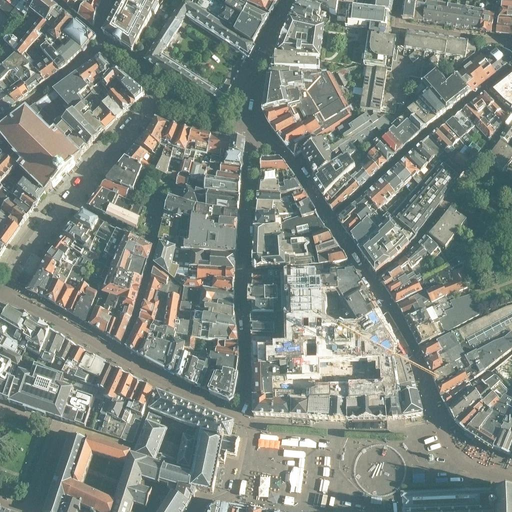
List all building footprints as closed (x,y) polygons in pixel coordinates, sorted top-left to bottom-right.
[(6,44),(17,53),(22,57),(42,36),(39,33),(48,23),(47,22),(58,9),(47,0),(38,0),(32,8),(30,11),(41,19),(19,46),(17,45),(18,44),(18,41),(14,38),(10,38),(9,39),(7,37),(4,41),(6,44)] [(23,0),(23,2),(27,5),(26,6),(28,7),(25,10),(19,5),(15,9),(17,10),(25,17),(32,8),(38,0),(23,0)] [(71,0),(67,7),(72,11),(72,10),(73,9),(79,1),(78,0),(71,0)] [(84,5),(78,16),(91,25),(91,26),(93,25),(97,11),(86,5),(88,2),(87,1),(87,0),(79,0),(79,1),(84,5)] [(87,0),(89,1),(88,2),(86,5),(97,11),(97,10),(99,4),(92,0),(87,0)] [(132,53),(132,52),(134,51),(152,15),(155,16),(160,7),(157,5),(159,0),(121,0),(103,34),(105,35),(116,42),(117,42),(120,44),(120,45),(122,46),(131,52),(132,53)] [(184,0),(183,0),(149,53),(144,60),(218,109),(224,99),(160,57),(166,48),(167,49),(173,40),(176,34),(181,25),(187,15),(220,37),(248,55),(254,45),(234,33),(235,32),(227,27),(223,24),(192,5),(190,3),(189,3),(184,0)] [(191,0),(190,3),(192,5),(223,24),(224,22),(218,19),(226,7),(215,0),(195,0),(194,0),(191,0)] [(238,15),(243,17),(264,27),(269,18),(247,7),(240,3),(238,2),(233,0),(215,0),(226,7),(238,15)] [(260,0),(256,0),(255,0),(239,0),(239,2),(270,16),(275,7),(260,0)] [(300,0),(300,2),(323,8),(323,10),(327,11),(329,14),(336,16),(336,17),(339,5),(330,2),(330,0),(300,0)] [(374,0),(373,11),(391,13),(392,0),(374,0)] [(501,5),(501,9),(511,10),(511,1),(505,0),(503,0),(497,0),(496,5),(501,5)] [(73,9),(72,10),(77,14),(77,15),(78,16),(84,5),(79,1),(73,9)] [(424,21),(424,22),(434,24),(436,7),(437,2),(426,1),(426,3),(426,5),(425,5),(423,20),(424,21)] [(7,2),(1,9),(11,18),(17,10),(10,5),(7,2)] [(300,2),(295,10),(327,19),(329,13),(327,11),(323,10),(323,8),(300,2)] [(436,7),(434,24),(444,26),(447,8),(447,4),(437,2),(436,7)] [(416,5),(404,4),(402,19),(414,21),(416,5)] [(416,5),(414,21),(424,22),(424,21),(423,20),(425,5),(416,4),(416,5)] [(447,8),(444,26),(453,27),(456,10),(457,5),(447,4),(447,8)] [(456,10),(453,27),(462,28),(465,11),(466,7),(457,5),(456,10)] [(494,16),(499,17),(511,19),(511,10),(501,9),(496,8),(496,6),(493,6),(492,13),(495,14),(494,16)] [(236,29),(235,32),(234,33),(254,45),(264,27),(243,17),(239,24),(234,22),(238,15),(226,7),(218,19),(224,22),(223,24),(227,27),(228,25),(232,26),(236,29)] [(465,11),(462,28),(471,30),(474,13),(474,8),(466,7),(465,11)] [(347,30),(347,33),(356,35),(360,36),(358,64),(364,65),(385,69),(391,69),(392,61),(395,62),(397,48),(388,47),(390,37),(391,30),(389,29),(391,13),(367,10),(350,8),(349,18),(348,23),(348,27),(347,30)] [(474,13),(471,30),(480,31),(483,12),(483,10),(474,8),(474,13)] [(47,22),(48,23),(50,24),(53,19),(57,23),(65,14),(58,9),(47,22)] [(25,17),(17,10),(11,18),(18,24),(25,17)] [(327,19),(295,10),(291,18),(323,27),(327,21),(327,19)] [(483,12),(480,31),(491,33),(492,27),(494,14),(483,12)] [(65,14),(57,23),(47,34),(57,42),(58,42),(75,22),(74,21),(74,22),(67,16),(68,16),(67,15),(67,16),(65,14)] [(511,19),(499,17),(497,26),(511,27),(511,19)] [(275,56),(319,58),(321,46),(322,46),(323,40),(322,40),(324,27),(323,27),(291,18),(275,56)] [(75,22),(58,42),(65,47),(70,42),(82,52),(86,47),(87,49),(91,44),(90,43),(94,38),(82,28),(75,22)] [(491,33),(496,34),(511,36),(511,27),(497,26),(497,27),(492,27),(491,33)] [(417,33),(414,50),(424,52),(427,35),(417,33)] [(41,49),(45,55),(49,60),(59,72),(67,66),(55,53),(51,49),(54,46),(42,36),(40,39),(45,43),(43,45),(44,46),(41,49)] [(438,37),(435,54),(445,55),(446,47),(448,38),(438,37)] [(446,47),(445,55),(455,57),(458,40),(448,38),(446,47)] [(372,100),(371,111),(373,111),(380,112),(394,114),(395,110),(396,107),(396,104),(399,105),(402,105),(404,106),(409,77),(420,79),(422,67),(442,71),(442,70),(443,68),(443,67),(445,55),(446,47),(406,40),(404,48),(398,47),(397,48),(395,62),(392,61),(391,69),(391,72),(387,71),(377,70),(376,80),(374,90),(372,100)] [(472,42),(458,40),(455,57),(465,59),(467,50),(475,51),(476,48),(472,42)] [(62,47),(62,48),(74,59),(82,52),(70,42),(65,47),(63,48),(62,47)] [(51,49),(55,53),(67,66),(74,59),(62,48),(59,50),(54,46),(51,49)] [(503,51),(499,54),(508,64),(511,61),(511,55),(505,50),(503,51)] [(496,51),(491,55),(503,69),(508,64),(499,54),(496,51)] [(3,65),(0,67),(0,82),(8,74),(9,73),(13,72),(17,75),(15,78),(20,82),(21,81),(30,93),(40,86),(45,82),(38,75),(35,70),(31,66),(34,62),(26,54),(22,57),(17,53),(3,65)] [(483,56),(482,57),(496,74),(503,69),(491,55),(490,55),(487,57),(483,56)] [(319,58),(275,56),(275,57),(273,63),(273,64),(272,69),(271,69),(271,70),(319,69),(319,65),(319,59),(319,58)] [(481,56),(457,75),(471,93),(496,74),(482,57),(481,56)] [(99,58),(93,63),(105,78),(113,69),(111,67),(112,67),(110,66),(102,59),(99,58)] [(49,60),(35,70),(38,75),(45,82),(45,83),(59,72),(49,60)] [(93,63),(84,69),(95,83),(99,79),(102,82),(105,78),(93,63)] [(367,68),(365,77),(385,81),(387,71),(377,70),(367,68)] [(84,69),(77,75),(88,89),(91,92),(94,89),(92,85),(95,83),(84,69)] [(121,87),(128,81),(113,69),(105,78),(102,82),(101,83),(107,89),(108,88),(116,81),(119,84),(121,87)] [(319,69),(271,70),(269,79),(309,76),(321,74),(320,71),(319,70),(319,69)] [(347,85),(349,69),(335,72),(343,86),(347,85)] [(422,84),(423,85),(430,93),(447,112),(471,93),(457,75),(455,73),(449,77),(452,82),(449,85),(437,71),(422,84)] [(17,84),(14,87),(23,98),(30,93),(21,81),(20,82),(15,78),(17,75),(13,72),(9,73),(8,74),(17,84)] [(267,112),(263,113),(264,115),(265,114),(270,124),(269,124),(270,126),(279,138),(288,151),(291,149),(291,148),(305,139),(307,142),(314,137),(318,143),(322,140),(347,124),(355,119),(331,73),(326,73),(321,74),(309,76),(269,79),(264,111),(266,111),(267,112)] [(77,75),(54,92),(55,93),(59,98),(69,109),(73,113),(74,112),(82,103),(78,98),(84,93),(88,89),(77,75)] [(385,81),(365,77),(364,87),(384,91),(385,81)] [(511,85),(506,78),(490,91),(503,105),(511,111),(511,109),(511,85)] [(0,90),(2,92),(4,94),(8,97),(16,104),(23,98),(14,87),(9,90),(2,81),(0,82),(0,90)] [(143,93),(128,81),(121,87),(136,103),(143,97),(143,93)] [(122,93),(119,95),(119,96),(130,108),(136,103),(121,87),(119,84),(116,86),(122,93)] [(102,92),(108,98),(123,114),(130,108),(119,96),(119,95),(115,91),(114,90),(109,93),(102,85),(98,88),(102,92)] [(384,91),(364,87),(362,100),(382,103),(384,91)] [(92,93),(100,102),(103,105),(102,106),(116,121),(123,114),(108,98),(104,101),(99,95),(102,92),(98,88),(94,89),(91,92),(92,93)] [(88,89),(84,93),(88,97),(92,93),(91,92),(88,89)] [(2,92),(0,93),(0,101),(9,110),(16,104),(8,97),(4,94),(2,92)] [(36,105),(37,106),(42,111),(59,98),(55,93),(54,92),(36,105)] [(430,93),(419,101),(420,102),(437,120),(447,112),(430,93)] [(478,100),(486,108),(488,110),(494,105),(485,95),(478,100)] [(362,100),(360,109),(371,111),(373,111),(380,112),(382,103),(362,100)] [(478,100),(470,106),(478,115),(479,114),(486,108),(478,100)] [(0,113),(2,115),(9,110),(0,101),(0,113)] [(91,114),(106,131),(115,121),(116,121),(102,106),(103,105),(100,102),(89,112),(91,114)] [(414,107),(408,112),(414,118),(416,117),(419,121),(427,128),(437,120),(420,102),(414,107)] [(27,111),(0,131),(0,137),(15,155),(13,157),(22,165),(19,167),(19,166),(18,168),(39,188),(45,195),(46,194),(52,187),(53,188),(59,181),(62,178),(62,177),(65,174),(66,174),(67,172),(68,173),(75,166),(75,165),(76,165),(75,164),(77,161),(79,159),(81,157),(81,156),(67,142),(64,139),(55,130),(54,131),(52,134),(45,127),(48,125),(50,121),(51,120),(50,118),(42,111),(37,106),(35,104),(27,111)] [(494,105),(488,110),(495,116),(501,111),(494,105)] [(470,106),(462,112),(476,128),(485,120),(479,114),(478,115),(470,106)] [(50,128),(54,131),(55,130),(62,123),(73,113),(69,109),(50,128)] [(501,111),(495,116),(494,117),(495,118),(497,120),(502,124),(508,117),(501,111)] [(88,149),(99,138),(74,112),(73,113),(62,123),(88,149)] [(403,116),(409,122),(410,121),(420,133),(427,128),(419,121),(416,117),(414,118),(408,112),(403,116)] [(476,128),(462,112),(453,119),(467,135),(472,131),(476,136),(479,132),(476,128)] [(491,122),(489,125),(490,126),(490,127),(495,133),(502,124),(497,120),(495,118),(494,117),(491,114),(487,118),(491,122)] [(300,154),(301,154),(314,173),(312,174),(315,179),(314,179),(315,180),(318,177),(338,164),(348,158),(348,157),(357,150),(367,142),(378,133),(391,125),(384,118),(379,122),(375,116),(370,120),(367,115),(349,127),(347,124),(322,140),(318,143),(300,154)] [(408,121),(403,116),(392,126),(394,128),(389,133),(404,148),(416,137),(420,133),(410,121),(409,122),(408,121)] [(453,119),(446,126),(460,141),(463,142),(464,145),(467,143),(471,143),(473,142),(467,135),(453,119)] [(156,120),(145,137),(160,146),(166,149),(167,147),(169,143),(163,141),(169,127),(156,120)] [(485,120),(476,128),(479,132),(489,141),(495,133),(490,127),(490,126),(489,125),(485,120)] [(446,126),(438,132),(439,133),(452,147),(460,141),(446,126)] [(181,130),(169,127),(163,141),(169,143),(167,147),(174,149),(174,147),(181,130)] [(507,128),(500,139),(508,145),(511,138),(511,130),(510,129),(508,128),(507,128)] [(192,133),(181,130),(174,147),(174,150),(186,153),(192,133)] [(382,142),(395,157),(404,148),(389,133),(387,131),(377,137),(382,142)] [(431,138),(430,139),(445,153),(450,159),(453,156),(448,150),(452,147),(439,133),(438,132),(431,138)] [(201,135),(192,133),(186,153),(183,163),(193,165),(194,159),(195,154),(197,154),(201,135)] [(208,152),(211,137),(201,135),(197,154),(195,154),(194,159),(199,160),(200,155),(205,156),(207,156),(208,152)] [(0,137),(0,185),(6,180),(10,175),(18,168),(19,166),(19,167),(22,165),(13,157),(15,155),(0,137)] [(145,137),(137,146),(139,146),(153,154),(155,155),(160,146),(145,137)] [(208,152),(207,156),(205,156),(203,160),(203,161),(212,163),(213,158),(215,159),(216,156),(219,157),(222,139),(214,138),(211,137),(208,152)] [(291,149),(288,151),(295,158),(300,154),(318,143),(314,137),(307,142),(305,139),(291,148),(291,149)] [(222,139),(219,157),(216,156),(215,159),(213,158),(212,163),(203,161),(201,168),(207,170),(211,171),(212,165),(220,167),(220,166),(224,158),(226,157),(229,157),(230,156),(230,155),(231,147),(232,141),(222,139)] [(430,139),(422,145),(436,158),(439,162),(444,166),(450,159),(445,153),(430,139)] [(231,147),(230,155),(243,157),(245,146),(245,145),(242,142),(242,143),(233,142),(233,141),(232,141),(231,147)] [(378,149),(375,151),(387,164),(395,157),(382,142),(380,144),(377,141),(374,144),(378,149)] [(471,163),(485,146),(480,141),(475,147),(472,144),(462,156),(471,163)] [(497,143),(486,158),(488,160),(487,161),(503,173),(511,160),(511,151),(501,143),(499,145),(497,143)] [(422,145),(414,153),(429,166),(433,170),(439,162),(436,158),(422,145)] [(126,159),(133,163),(141,166),(143,167),(142,168),(147,170),(148,167),(156,171),(157,168),(143,162),(147,154),(135,148),(126,159)] [(367,158),(371,163),(379,171),(387,164),(375,151),(367,158)] [(165,152),(162,159),(170,161),(172,155),(165,152)] [(414,153),(406,160),(420,174),(421,174),(429,166),(414,153)] [(221,166),(225,167),(242,169),(242,168),(243,157),(230,155),(230,156),(229,157),(226,157),(224,158),(220,166),(221,166)] [(454,157),(451,160),(454,163),(464,172),(471,163),(462,156),(460,155),(457,159),(454,157)] [(318,177),(315,180),(314,184),(323,196),(324,198),(324,199),(347,176),(352,172),(356,169),(349,159),(348,158),(338,164),(318,177)] [(116,170),(107,182),(130,191),(134,192),(143,169),(141,168),(141,166),(133,163),(126,159),(116,170)] [(158,168),(156,172),(167,177),(171,178),(172,176),(168,174),(171,162),(162,159),(158,168)] [(262,163),(261,174),(278,174),(288,174),(291,173),(280,160),(279,159),(264,160),(262,162),(262,163)] [(443,166),(459,179),(464,172),(454,163),(451,160),(450,159),(444,166),(443,166)] [(406,160),(401,165),(413,180),(418,186),(422,182),(416,177),(420,174),(406,160)] [(181,170),(180,175),(190,177),(193,165),(183,163),(181,170)] [(362,171),(363,173),(369,180),(379,171),(371,163),(362,171)] [(428,177),(425,182),(445,198),(459,179),(443,166),(440,163),(436,168),(440,172),(433,181),(428,177)] [(210,172),(220,174),(241,178),(242,169),(225,167),(221,166),(220,166),(220,167),(212,165),(211,171),(210,172)] [(401,165),(392,173),(404,188),(413,180),(401,165)] [(203,193),(205,193),(209,194),(240,198),(241,185),(217,182),(205,180),(207,171),(207,170),(201,168),(194,166),(192,176),(191,176),(188,189),(203,193)] [(205,180),(217,182),(241,185),(241,178),(220,174),(210,172),(207,171),(205,180)] [(178,181),(176,186),(182,187),(183,187),(186,188),(187,188),(190,179),(190,177),(180,175),(174,173),(172,179),(178,181)] [(291,173),(282,175),(285,183),(286,186),(297,183),(297,182),(291,173)] [(358,177),(353,182),(360,189),(369,180),(363,173),(358,177)] [(392,173),(383,181),(396,196),(404,188),(392,173)] [(278,174),(261,174),(260,185),(275,185),(275,184),(285,183),(282,175),(278,176),(278,174)] [(10,175),(6,180),(16,188),(20,183),(10,175)] [(347,176),(324,199),(328,205),(353,182),(347,176)] [(0,186),(10,193),(10,194),(18,200),(32,211),(37,205),(19,191),(16,188),(15,188),(6,180),(0,185),(0,186)] [(18,189),(19,191),(37,205),(45,195),(39,188),(37,190),(24,180),(17,189),(18,189)] [(383,181),(374,189),(387,204),(396,196),(383,181)] [(107,182),(100,190),(117,198),(137,205),(141,195),(134,192),(130,191),(107,182)] [(353,182),(328,205),(333,212),(360,189),(353,182)] [(445,198),(425,182),(421,186),(425,189),(417,198),(413,195),(409,200),(431,217),(435,211),(445,198)] [(281,193),(281,197),(285,198),(287,197),(303,192),(297,183),(286,186),(284,187),(286,192),(281,193)] [(275,185),(260,185),(259,196),(281,197),(281,193),(280,185),(275,185)] [(18,200),(10,194),(10,193),(0,186),(0,192),(6,198),(9,200),(14,204),(18,200)] [(169,197),(182,201),(197,206),(207,208),(209,194),(205,193),(203,193),(188,189),(186,188),(183,187),(182,191),(172,188),(169,197)] [(365,197),(373,206),(379,212),(385,205),(387,204),(374,189),(365,197)] [(100,190),(94,199),(113,207),(117,198),(100,190)] [(0,223),(2,225),(2,224),(7,227),(10,222),(9,221),(9,220),(0,213),(2,211),(1,210),(9,200),(6,198),(0,192),(0,223)] [(209,194),(207,208),(206,209),(238,213),(239,213),(240,198),(209,194)] [(292,197),(296,206),(297,209),(309,202),(304,194),(292,197)] [(281,197),(259,196),(258,205),(290,205),(287,199),(287,197),(285,198),(281,197)] [(396,196),(387,204),(385,205),(389,209),(400,199),(396,196)] [(237,233),(222,232),(222,233),(215,233),(214,233),(214,231),(213,231),(214,221),(208,220),(194,217),(197,206),(182,201),(169,197),(159,240),(162,240),(161,245),(175,249),(204,253),(212,254),(235,256),(237,233)] [(257,215),(273,214),(279,213),(280,217),(294,216),(291,208),(296,206),(292,197),(287,199),(290,205),(258,205),(257,215)] [(344,226),(343,227),(350,237),(351,236),(368,221),(375,213),(370,208),(373,206),(365,197),(363,200),(368,206),(365,208),(364,208),(357,214),(344,226)] [(137,205),(117,198),(113,207),(120,211),(128,214),(135,217),(142,220),(145,209),(137,205)] [(94,199),(87,208),(107,217),(111,208),(112,208),(113,207),(94,199)] [(390,215),(402,202),(400,199),(387,212),(390,215)] [(22,225),(29,217),(18,208),(19,208),(14,204),(9,200),(1,210),(2,211),(0,213),(9,220),(9,221),(10,222),(20,229),(22,225)] [(363,200),(352,208),(357,214),(364,208),(365,208),(368,206),(363,200)] [(431,217),(409,200),(406,205),(409,207),(402,216),(397,213),(394,217),(416,236),(431,217)] [(254,268),(254,269),(256,271),(260,271),(260,270),(266,269),(266,270),(295,268),(311,267),(311,266),(314,266),(315,267),(317,266),(319,266),(329,265),(328,255),(341,252),(340,251),(331,237),(309,202),(297,209),(302,218),(285,223),(285,225),(281,226),(282,227),(277,229),(261,230),(261,229),(255,230),(255,241),(254,244),(255,245),(254,264),(253,264),(254,268)] [(197,206),(194,217),(208,220),(214,221),(216,221),(238,223),(238,213),(206,209),(207,208),(197,206)] [(111,208),(107,217),(115,221),(120,211),(113,207),(112,208),(111,208)] [(352,208),(338,220),(343,227),(344,226),(357,214),(352,208)] [(448,209),(441,218),(459,232),(467,222),(451,209),(450,211),(448,209)] [(120,211),(115,221),(117,221),(119,222),(119,223),(123,224),(128,214),(120,211)] [(77,222),(80,225),(85,227),(84,228),(85,229),(80,233),(93,244),(96,238),(104,224),(84,213),(78,219),(79,220),(77,221),(76,222),(77,222)] [(255,228),(255,230),(261,229),(261,230),(277,229),(276,221),(280,220),(280,217),(279,213),(273,214),(257,215),(255,228)] [(351,236),(350,237),(359,251),(370,241),(378,233),(388,224),(386,222),(390,217),(388,215),(382,220),(375,213),(368,221),(351,236)] [(128,214),(123,224),(130,228),(135,217),(128,214)] [(135,217),(130,228),(137,231),(138,229),(142,220),(135,217)] [(416,236),(394,217),(390,222),(409,245),(416,237),(416,236)] [(436,224),(434,226),(436,228),(452,241),(459,232),(441,218),(436,224)] [(237,233),(238,223),(216,221),(215,233),(222,233),(222,232),(237,233)] [(390,221),(388,224),(378,233),(370,241),(359,251),(368,263),(368,264),(369,264),(371,266),(370,266),(371,268),(372,268),(374,271),(373,271),(375,273),(376,275),(401,253),(409,245),(390,222),(390,221)] [(2,224),(2,225),(0,227),(0,243),(5,246),(7,247),(20,229),(10,222),(7,227),(2,224)] [(77,222),(72,228),(80,233),(85,229),(84,228),(85,227),(80,225),(77,222)] [(104,224),(96,238),(93,244),(94,245),(90,253),(94,255),(97,251),(98,251),(101,244),(98,243),(100,240),(104,242),(111,227),(104,224)] [(434,226),(427,234),(445,249),(452,241),(436,228),(434,226)] [(111,227),(104,242),(107,244),(106,246),(108,248),(117,231),(117,230),(111,227)] [(66,235),(65,236),(75,243),(77,241),(83,244),(86,246),(87,247),(85,250),(90,253),(94,245),(93,244),(80,233),(72,228),(68,232),(68,233),(67,234),(66,235)] [(117,231),(108,248),(105,254),(115,259),(119,249),(126,235),(117,230),(117,231)] [(478,244),(457,258),(459,261),(481,246),(484,233),(480,232),(478,244)] [(111,268),(112,269),(128,275),(129,275),(132,263),(129,262),(131,256),(148,262),(153,248),(126,235),(119,249),(115,259),(111,268)] [(58,244),(69,252),(71,249),(75,243),(65,236),(58,244)] [(425,236),(418,245),(426,253),(433,258),(439,251),(438,247),(425,236)] [(71,249),(75,252),(81,256),(85,250),(87,247),(86,246),(83,244),(77,241),(75,243),(71,249)] [(69,252),(58,244),(54,250),(66,258),(69,252)] [(156,265),(156,266),(159,268),(158,268),(169,277),(170,275),(170,276),(172,267),(176,250),(175,249),(161,245),(156,262),(157,262),(156,264),(155,265),(156,265)] [(418,245),(405,258),(412,265),(426,256),(427,257),(429,255),(418,245)] [(69,252),(66,258),(69,260),(70,260),(72,262),(73,261),(76,262),(78,259),(73,256),(75,252),(71,249),(69,252)] [(204,253),(175,249),(176,250),(172,267),(198,269),(227,271),(235,272),(235,256),(212,254),(211,265),(203,265),(204,253)] [(54,250),(47,260),(57,265),(61,267),(63,263),(67,265),(69,260),(66,258),(54,250)] [(74,268),(72,273),(68,282),(65,287),(66,288),(57,306),(67,312),(73,300),(81,284),(84,279),(76,275),(84,260),(90,264),(93,256),(89,254),(84,252),(81,256),(77,263),(74,268)] [(341,252),(328,255),(329,265),(347,261),(341,252)] [(132,263),(129,275),(143,280),(148,262),(131,256),(129,262),(132,263)] [(400,270),(382,283),(387,289),(405,277),(413,272),(411,269),(414,267),(412,265),(405,258),(396,265),(400,270)] [(47,260),(40,271),(50,277),(55,278),(58,271),(55,270),(57,265),(47,260)] [(459,262),(451,268),(454,273),(463,270),(465,270),(459,262)] [(417,282),(411,286),(391,296),(396,305),(401,302),(401,303),(423,292),(428,290),(429,292),(443,286),(454,282),(451,274),(454,273),(448,264),(417,282)] [(396,265),(379,279),(382,283),(400,270),(396,265)] [(185,279),(198,281),(207,282),(207,280),(214,280),(214,279),(226,280),(226,281),(234,282),(235,272),(227,271),(198,269),(172,267),(170,276),(175,280),(176,275),(185,278),(185,279)] [(143,313),(140,320),(148,323),(146,327),(151,329),(145,343),(153,345),(156,334),(166,336),(168,330),(164,329),(169,296),(180,298),(181,290),(155,268),(152,279),(160,283),(157,294),(154,304),(154,305),(151,316),(143,313)] [(110,296),(120,299),(125,301),(136,304),(143,280),(129,275),(128,275),(112,269),(102,294),(110,296)] [(454,282),(443,286),(447,297),(469,287),(463,270),(454,273),(451,274),(454,282)] [(40,271),(38,274),(28,290),(29,290),(29,292),(38,296),(48,280),(50,277),(40,271)] [(47,296),(46,299),(57,306),(66,288),(65,287),(68,282),(59,277),(61,273),(58,271),(55,278),(55,279),(53,282),(54,283),(48,296),(47,297),(47,296)] [(287,277),(287,278),(287,292),(287,295),(289,295),(289,302),(288,302),(288,304),(288,316),(288,326),(288,329),(288,340),(288,347),(288,370),(288,374),(288,383),(288,384),(288,385),(274,384),(274,398),(274,403),(292,404),(292,403),(310,404),(331,404),(346,404),(347,404),(385,403),(386,405),(397,404),(396,398),(401,397),(401,396),(400,389),(415,387),(414,382),(410,369),(407,360),(389,330),(380,315),(365,290),(359,281),(353,271),(337,273),(331,273),(331,275),(317,275),(317,276),(287,277)] [(405,277),(387,289),(391,296),(411,286),(421,279),(420,277),(417,279),(414,274),(406,278),(405,278),(405,277)] [(253,278),(253,284),(278,284),(278,287),(282,287),(282,291),(287,292),(287,278),(282,278),(282,275),(269,276),(255,276),(253,278)] [(73,300),(67,312),(75,317),(83,300),(85,301),(87,300),(88,298),(86,297),(89,289),(91,283),(84,279),(81,284),(73,300)] [(152,279),(148,291),(157,294),(160,283),(152,279)] [(202,290),(212,291),(234,295),(234,282),(226,281),(226,280),(214,279),(214,280),(207,280),(207,282),(198,281),(185,279),(184,288),(202,291),(202,290)] [(48,280),(38,296),(46,299),(47,296),(47,297),(48,296),(54,283),(53,282),(48,280)] [(443,286),(429,292),(426,293),(434,309),(441,306),(443,311),(444,313),(453,310),(450,302),(456,300),(453,294),(447,297),(443,286)] [(184,288),(182,304),(192,305),(206,307),(211,307),(218,308),(234,312),(234,295),(212,291),(202,290),(202,291),(184,288)] [(75,317),(86,323),(96,301),(95,300),(97,294),(89,289),(86,297),(88,298),(87,300),(85,301),(83,300),(75,317)] [(157,294),(148,291),(145,302),(154,304),(157,294)] [(251,303),(251,304),(272,305),(279,304),(278,300),(283,300),(282,291),(269,292),(265,292),(253,291),(252,291),(252,292),(253,292),(251,303)] [(402,304),(397,307),(405,320),(434,309),(426,293),(413,299),(402,304)] [(91,323),(90,325),(101,332),(107,336),(113,320),(109,319),(111,315),(109,314),(111,309),(116,311),(120,299),(110,296),(104,312),(96,309),(90,322),(91,323)] [(180,298),(169,296),(164,329),(168,330),(175,332),(180,298)] [(441,306),(434,309),(405,320),(418,346),(419,348),(452,330),(480,315),(476,306),(473,299),(471,296),(456,300),(450,302),(453,310),(444,313),(443,311),(441,306)] [(125,301),(124,306),(134,310),(136,304),(125,301)] [(154,304),(145,302),(143,313),(151,316),(154,305),(154,304)] [(272,305),(251,304),(251,315),(253,315),(253,316),(288,316),(288,304),(279,304),(272,305)] [(234,321),(234,312),(218,308),(211,307),(206,307),(192,305),(192,306),(183,306),(181,313),(189,314),(195,315),(205,316),(234,321)] [(0,326),(9,311),(8,310),(5,309),(4,308),(0,307),(1,307),(0,306),(0,326)] [(131,319),(134,310),(124,306),(121,315),(131,319)] [(473,323),(453,334),(437,342),(438,345),(442,352),(426,362),(437,388),(456,377),(480,363),(485,372),(499,361),(511,350),(511,306),(506,308),(473,323)] [(10,310),(9,311),(0,326),(0,358),(17,367),(18,368),(23,358),(22,357),(29,345),(21,341),(23,335),(32,321),(22,316),(10,310)] [(181,313),(180,312),(179,320),(177,319),(175,334),(195,339),(201,341),(209,342),(215,343),(238,343),(236,330),(218,327),(218,328),(203,325),(205,316),(195,315),(189,314),(181,313)] [(107,336),(113,339),(121,315),(119,314),(118,317),(115,319),(113,318),(113,320),(107,336)] [(113,339),(121,345),(131,319),(121,315),(113,339)] [(253,315),(251,315),(252,325),(279,327),(287,327),(287,326),(288,326),(288,316),(253,316),(253,315)] [(235,322),(235,321),(234,321),(205,316),(203,325),(218,328),(218,327),(236,330),(235,322)] [(140,320),(126,348),(139,356),(145,343),(151,329),(146,327),(148,323),(140,320)] [(32,321),(23,335),(26,336),(24,339),(28,341),(27,344),(30,345),(30,346),(28,348),(31,350),(30,351),(40,358),(42,353),(46,344),(51,332),(32,321)] [(279,327),(252,325),(252,336),(272,337),(275,337),(279,337),(279,327)] [(156,334),(153,345),(147,361),(147,362),(148,361),(164,370),(163,370),(165,371),(172,347),(174,341),(186,345),(188,338),(175,335),(175,332),(168,330),(166,336),(156,334)] [(46,344),(42,353),(40,358),(39,358),(36,365),(50,371),(55,360),(55,359),(51,356),(56,344),(59,337),(51,332),(46,344)] [(272,337),(252,336),(252,337),(253,336),(253,343),(253,346),(252,346),(252,347),(253,347),(286,347),(286,337),(279,337),(275,337),(272,337)] [(56,344),(51,356),(55,359),(55,360),(58,362),(59,360),(59,358),(60,355),(61,355),(66,342),(59,337),(56,344)] [(192,339),(188,338),(186,345),(185,349),(194,352),(195,350),(196,340),(192,339)] [(172,347),(165,371),(166,371),(175,376),(182,355),(183,355),(185,349),(186,345),(174,341),(173,344),(172,347)] [(239,356),(239,352),(214,350),(215,343),(209,342),(201,341),(198,353),(201,354),(202,354),(212,356),(238,362),(239,356)] [(76,349),(66,342),(61,355),(60,355),(59,358),(59,360),(58,362),(55,360),(50,371),(62,375),(69,361),(76,349)] [(145,343),(139,356),(147,361),(153,345),(145,343)] [(239,352),(238,343),(215,343),(214,350),(239,352)] [(432,345),(421,351),(422,355),(424,355),(425,357),(424,358),(426,362),(442,352),(438,345),(434,347),(432,345)] [(253,354),(253,363),(253,370),(288,370),(288,347),(286,347),(253,347),(253,354)] [(69,361),(62,375),(65,376),(75,380),(80,371),(81,368),(88,355),(87,355),(86,355),(79,351),(76,349),(69,361)] [(199,364),(192,385),(193,385),(201,389),(209,369),(210,367),(211,363),(211,362),(212,356),(202,354),(200,360),(207,362),(206,366),(199,364)] [(80,371),(75,380),(83,383),(86,384),(90,376),(101,380),(107,367),(107,366),(106,366),(97,361),(96,360),(88,355),(81,368),(80,371)] [(182,355),(175,376),(184,381),(184,379),(189,361),(190,357),(183,355),(182,355)] [(212,356),(211,362),(211,363),(218,365),(217,371),(224,374),(224,373),(237,376),(238,362),(212,356)] [(0,399),(9,403),(10,404),(10,403),(25,408),(25,410),(26,410),(27,410),(45,416),(45,417),(46,417),(47,416),(61,421),(63,421),(75,425),(75,426),(84,429),(84,428),(86,429),(91,411),(95,401),(78,396),(77,400),(70,397),(73,390),(61,386),(65,376),(62,375),(50,371),(36,365),(32,375),(20,371),(16,382),(12,381),(17,367),(0,358),(0,399)] [(184,379),(184,381),(192,385),(199,364),(199,363),(189,361),(184,379)] [(485,373),(485,372),(480,363),(456,377),(437,388),(441,398),(476,379),(485,373)] [(90,376),(86,384),(99,389),(95,399),(102,402),(103,399),(106,393),(116,371),(115,371),(107,367),(101,380),(90,376)] [(471,410),(455,423),(456,424),(460,427),(465,432),(466,433),(479,418),(483,415),(488,410),(490,412),(500,402),(494,395),(497,389),(496,387),(501,383),(497,378),(501,374),(496,368),(491,373),(480,381),(487,388),(491,392),(471,410)] [(201,389),(211,394),(217,371),(209,369),(201,389)] [(288,370),(253,370),(253,371),(254,371),(254,376),(254,394),(255,398),(274,398),(274,384),(288,385),(288,384),(288,383),(288,374),(288,370)] [(98,415),(93,431),(94,431),(100,433),(103,426),(104,423),(106,419),(108,417),(113,406),(114,403),(117,397),(127,377),(126,377),(123,375),(116,372),(116,371),(106,393),(103,399),(102,402),(96,414),(98,415)] [(217,371),(211,394),(214,395),(219,397),(230,402),(231,401),(232,400),(233,400),(235,385),(223,381),(223,378),(224,374),(217,371)] [(224,374),(223,378),(223,381),(235,385),(236,385),(237,376),(224,373),(224,374)] [(103,426),(100,433),(101,434),(102,434),(121,440),(127,425),(118,422),(120,418),(127,402),(134,385),(135,382),(127,377),(117,397),(114,403),(113,406),(108,417),(106,419),(104,423),(103,426)] [(448,397),(443,400),(448,410),(472,390),(476,386),(480,383),(480,382),(479,381),(471,385),(470,385),(448,397)] [(120,418),(118,422),(127,425),(128,422),(130,417),(131,413),(135,405),(142,389),(144,386),(143,386),(135,382),(134,385),(127,402),(120,418)] [(83,383),(79,393),(95,399),(99,389),(86,384),(83,383)] [(131,413),(130,417),(134,419),(135,419),(141,421),(142,418),(146,409),(152,393),(153,392),(153,391),(152,391),(144,387),(144,386),(142,389),(135,405),(131,413)] [(415,387),(400,389),(401,396),(417,393),(415,387)] [(472,390),(448,410),(455,423),(471,410),(491,392),(487,388),(481,394),(482,394),(478,397),(472,390)] [(158,393),(156,393),(150,410),(150,412),(201,432),(193,475),(168,468),(168,469),(165,468),(165,466),(155,462),(133,455),(133,457),(130,456),(130,454),(126,465),(115,501),(116,502),(112,511),(132,511),(135,505),(147,509),(153,491),(140,488),(143,480),(159,486),(160,483),(168,485),(168,489),(168,491),(170,494),(171,495),(172,494),(177,497),(190,504),(192,498),(193,499),(194,496),(196,491),(213,494),(214,487),(221,488),(221,484),(219,483),(222,471),(224,472),(225,468),(218,466),(219,463),(224,465),(226,455),(236,457),(240,440),(230,438),(234,424),(158,393)] [(401,397),(401,398),(399,399),(400,406),(402,406),(404,420),(423,416),(417,393),(401,396),(401,397)] [(494,415),(475,439),(476,439),(479,441),(494,450),(507,420),(508,420),(511,412),(511,400),(504,396),(500,402),(491,412),(491,413),(494,415)] [(397,404),(386,405),(387,421),(404,420),(403,420),(404,420),(402,406),(400,406),(399,399),(401,398),(401,397),(396,398),(397,404)] [(254,398),(254,417),(291,419),(292,404),(274,403),(274,398),(255,398),(254,398)] [(292,404),(291,419),(309,420),(309,419),(310,404),(292,403),(292,404)] [(385,403),(347,404),(348,422),(386,422),(387,421),(386,405),(385,403)] [(309,419),(309,420),(329,422),(331,404),(310,404),(309,419)] [(331,404),(329,422),(348,422),(347,404),(346,404),(331,404)] [(479,418),(466,433),(475,439),(494,415),(491,413),(488,417),(487,416),(486,418),(483,415),(479,418)] [(162,420),(149,414),(133,455),(155,462),(158,454),(167,429),(160,426),(162,420)] [(127,425),(121,440),(133,444),(139,426),(134,424),(135,419),(134,419),(130,417),(128,422),(127,425)] [(511,422),(508,420),(507,420),(494,450),(511,457),(511,454),(511,422)] [(201,432),(195,430),(193,435),(188,433),(186,437),(184,436),(178,462),(175,461),(176,460),(161,454),(160,455),(158,454),(155,462),(165,466),(165,468),(168,469),(168,468),(193,475),(201,432)] [(70,437),(45,511),(64,511),(68,500),(88,442),(70,437)] [(131,452),(87,438),(86,441),(88,442),(68,500),(81,507),(93,511),(112,511),(116,502),(81,486),(92,454),(126,465),(130,454),(131,452)] [(360,471),(351,471),(351,473),(352,484),(361,484),(360,471)] [(250,474),(249,494),(258,495),(259,474),(250,474)] [(494,488),(401,492),(402,511),(466,511),(467,511),(468,511),(480,511),(482,511),(494,511),(493,510),(493,507),(494,507),(494,496),(493,496),(493,493),(495,493),(494,488)] [(511,511),(511,495),(497,496),(497,493),(495,493),(493,493),(493,496),(494,496),(494,507),(493,507),(493,510),(494,511),(482,511),(480,511),(468,511),(467,511),(466,511),(511,511)] [(185,511),(190,504),(172,494),(160,511),(185,511)] [(279,495),(278,503),(284,504),(285,504),(287,496),(279,495)] [(68,500),(64,511),(79,511),(81,507),(68,500)]
